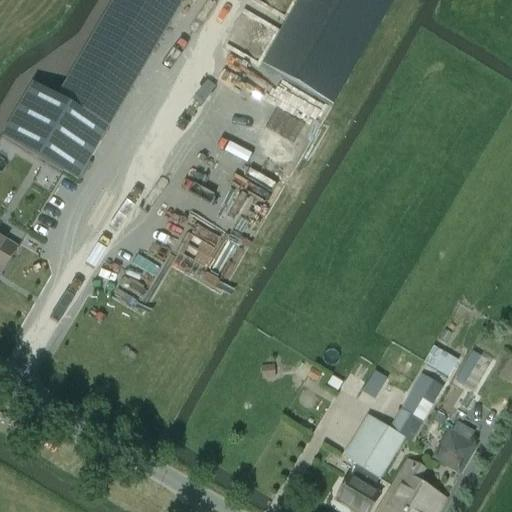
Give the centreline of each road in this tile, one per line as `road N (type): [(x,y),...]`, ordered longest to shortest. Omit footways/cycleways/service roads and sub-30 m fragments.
road 1 (unknown): [(7,380),(255,0)]
road 2 (tertiary): [(226,511),(0,375)]
